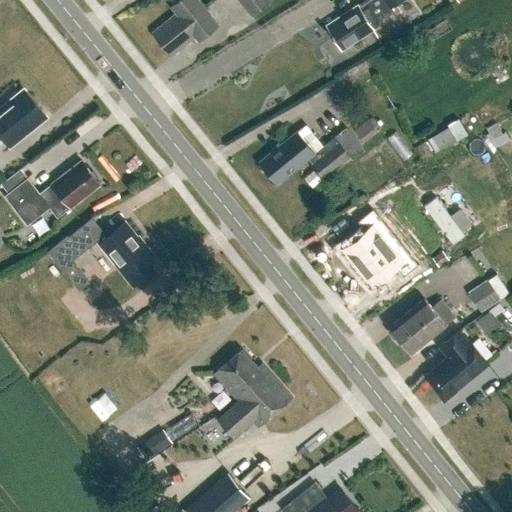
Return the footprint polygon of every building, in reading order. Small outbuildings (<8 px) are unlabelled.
[(197,40),(217,24),(198,0),(176,0),(170,6),(175,12),(151,31),(171,56),(195,37),(197,40)] [(266,3),(264,0),(238,0),(250,15),(266,3)] [(384,0),(389,8),(401,0),(384,0)] [(326,26),(341,49),(372,28),(379,23),(368,6),(361,11),(358,5),(326,26)] [(0,132),(10,144),(44,116),(23,90),(0,108),(0,132)] [(367,119),(353,129),(362,142),(376,132),(367,119)] [(496,123),(486,128),(492,139),(502,133),(496,123)] [(345,130),(323,148),(305,125),(297,132),(296,131),(260,161),(276,182),(307,157),(312,164),(310,165),(321,178),(348,155),(358,146),(345,130)] [(425,141),(431,153),(453,141),(446,129),(425,141)] [(39,192),(27,177),(8,192),(4,195),(27,224),(49,207),(57,217),(70,206),(99,183),(81,160),(52,183),(39,192)] [(1,183),(8,192),(27,177),(20,168),(1,183)] [(400,207),(414,199),(403,177),(389,184),(400,207)] [(370,208),(392,195),(387,186),(365,199),(370,208)] [(365,230),(342,249),(357,267),(395,236),(373,208),(358,221),(365,230)] [(440,214),(411,230),(418,243),(447,227),(440,214)] [(100,242),(99,242),(133,284),(159,263),(126,221),(107,236),(92,216),(68,235),(67,234),(47,249),(52,256),(79,289),(90,280),(72,259),(98,239),(100,242)] [(395,236),(357,267),(372,286),(395,267),(403,276),(418,264),(395,236)] [(495,273),(487,278),(467,292),(480,311),(500,298),(500,297),(508,292),(495,273)] [(432,304),(426,296),(388,327),(409,353),(446,323),(446,322),(453,316),(438,298),(432,304)] [(453,388),(486,362),(469,341),(466,343),(457,331),(440,345),(449,357),(427,375),(435,385),(433,387),(443,400),(455,390),(453,388)] [(241,348),(214,373),(238,401),(259,383),(261,386),(273,375),(262,362),(257,366),(241,348)] [(258,428),(293,398),(273,375),(261,386),(259,383),(238,401),(239,402),(219,420),(234,437),(253,420),(258,427),(258,428)] [(172,443),(163,429),(150,438),(159,451),(172,443)] [(185,509),(187,511),(231,511),(250,497),(228,472),(185,509)] [(284,511),(356,511),(358,511),(339,488),(327,498),(314,482),(282,509),(284,511)]
